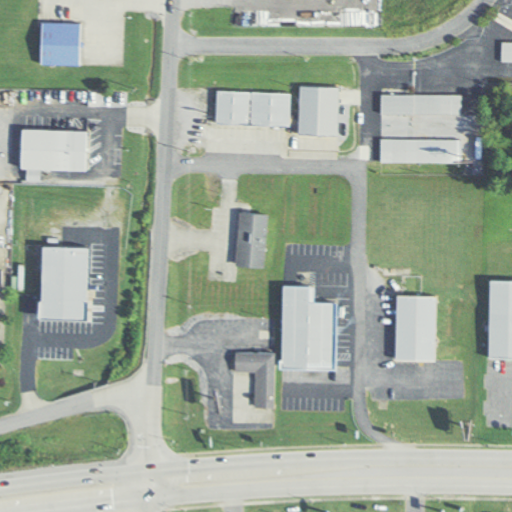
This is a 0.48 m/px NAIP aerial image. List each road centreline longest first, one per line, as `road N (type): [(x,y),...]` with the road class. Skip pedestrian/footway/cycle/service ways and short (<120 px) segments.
road 1 (residential): [(427,470),(361,418),(357,168),(163,165)]
road 2 (residential): [(146,483),(168,0)]
road 3 (trunk): [(511,472),(308,472),(146,483)]
road 4 (trunk): [(0,498),(146,483)]
